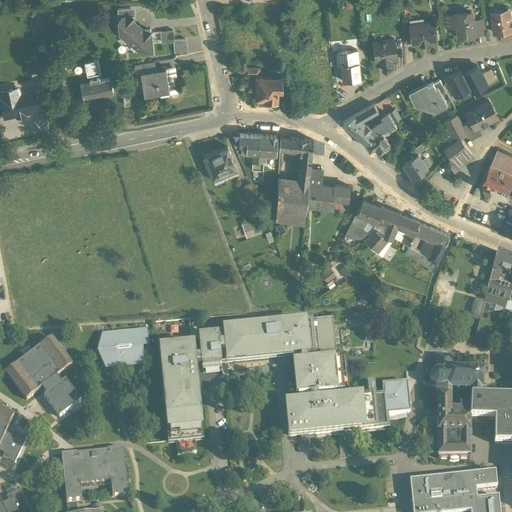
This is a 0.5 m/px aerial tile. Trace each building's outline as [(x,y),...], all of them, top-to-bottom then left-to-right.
[(130,7),(117,9),(117,14),(121,16),(131,15),(130,7)] [(507,9),(491,12),(494,33),(510,30),(509,18),(507,9)] [(471,11),(450,14),(451,21),(457,26),(458,37),(474,34),(472,20),(471,11)] [(52,14),(48,19),(53,23),(57,18),(52,14)] [(131,15),(121,16),(121,17),(118,21),(119,36),(130,35),(130,43),(137,48),(137,51),(148,49),(152,45),(150,29),(143,30),(133,22),(133,15),(131,15)] [(483,19),(472,20),(474,34),(485,33),(483,19)] [(433,22),(409,25),(409,27),(412,41),(411,41),(412,43),(420,42),(420,44),(428,43),(428,41),(435,39),(434,28),(433,22)] [(409,27),(403,28),(403,43),(411,41),(412,41),(409,27)] [(172,30),(160,31),(161,42),(173,41),(172,30)] [(394,38),(373,41),(375,53),(377,63),(385,62),(385,60),(396,58),(394,47),(395,47),(394,38)] [(184,39),(174,41),(176,52),(186,50),(184,39)] [(341,51),(336,52),(337,66),(341,65),(342,82),(360,80),(357,48),(356,48),(356,50),(348,50),(341,51)] [(336,52),(329,52),(330,66),(337,66),(336,52)] [(101,73),(98,60),(84,62),(85,69),(87,76),(101,73)] [(26,63),(28,75),(35,73),(32,61),(26,63)] [(154,62),(134,65),(136,74),(140,73),(140,72),(155,70),(154,62)] [(481,73),(477,66),(463,73),(462,73),(469,87),(471,92),(487,84),(481,73)] [(173,67),(165,68),(169,92),(177,91),(173,67)] [(275,67),(270,68),(272,76),(281,77),(275,67)] [(155,70),(140,72),(140,73),(144,96),(169,92),(165,68),(155,70)] [(258,68),(244,68),(244,75),(252,75),(252,78),(255,78),(255,76),(258,76),(258,68)] [(461,69),(445,77),(454,95),(469,87),(462,73),(463,73),(461,69)] [(495,79),(490,69),(481,73),(487,84),(495,79)] [(258,76),(255,76),(255,78),(255,98),(264,99),(264,100),(277,100),(278,93),(281,93),(282,77),(281,77),(272,76),(258,76)] [(99,77),(89,79),(90,83),(80,85),(83,97),(113,91),(110,78),(100,80),(99,77)] [(439,79),(433,83),(439,94),(441,94),(446,92),(439,79)] [(432,82),(421,88),(419,88),(419,87),(408,93),(413,102),(419,103),(423,102),(428,104),(431,107),(437,109),(446,105),(441,94),(439,94),(433,83),(432,82)] [(0,96),(5,118),(38,111),(37,109),(34,92),(20,95),(19,88),(0,91),(0,96)] [(45,89),(34,92),(37,109),(48,107),(45,89)] [(488,100),(469,110),(473,119),(477,126),(478,126),(497,116),(488,100)] [(374,104),(354,115),(360,121),(378,110),(374,104)] [(396,108),(392,111),(398,120),(402,117),(396,108)] [(390,113),(387,115),(391,125),(393,123),(396,121),(390,113)] [(456,114),(444,121),(454,140),(467,134),(462,125),(456,114)] [(360,121),(354,115),(343,122),(364,143),(367,141),(381,131),(388,127),(383,119),(371,127),(366,123),(364,126),(360,121)] [(387,115),(382,118),(383,119),(388,127),(391,125),(387,115)] [(473,119),(462,125),(467,134),(470,139),(481,133),(478,126),(477,126),(473,119)] [(388,127),(381,131),(384,135),(397,127),(393,123),(391,125),(388,127)] [(381,131),(367,141),(371,148),(374,146),(378,153),(391,145),(384,135),(381,131)] [(260,135),(240,134),(239,145),(246,146),(246,155),(252,155),(252,161),(258,161),(259,152),(260,135)] [(276,136),(260,135),(259,152),(264,153),(275,153),(276,136)] [(313,140),(280,136),(279,147),(291,148),(291,152),(298,153),(302,153),(300,170),(310,171),(310,170),(313,140)] [(461,139),(453,145),(452,142),(443,148),(451,160),(457,168),(458,167),(466,161),(464,159),(472,153),(461,139)] [(227,147),(204,156),(214,181),(224,177),(222,174),(236,169),(227,147)] [(412,150),(402,156),(405,161),(415,155),(412,150)] [(429,165),(433,162),(423,150),(419,154),(429,165)] [(511,157),(496,151),(490,164),(511,174),(511,157)] [(405,161),(403,163),(408,172),(411,171),(415,177),(423,172),(422,171),(427,167),(418,153),(415,155),(405,161)] [(451,160),(447,163),(454,173),(460,169),(458,167),(457,168),(451,160)] [(258,161),(252,161),(252,169),(253,170),(263,170),(263,162),(258,161)] [(511,174),(490,164),(489,164),(480,184),(481,184),(488,188),(506,195),(511,181),(511,174)] [(263,170),(253,170),(252,181),(262,182),(263,170)] [(310,171),(300,170),(298,181),(278,179),(276,220),(304,223),(306,205),(308,183),(310,171)] [(322,171),(310,170),(310,171),(308,183),(320,185),(322,171)] [(250,183),(241,187),(246,198),(254,194),(250,183)] [(320,185),(308,183),(307,201),(322,202),(321,206),(332,207),(333,198),(347,200),(349,186),(334,185),(333,186),(320,185)] [(488,188),(481,184),(479,190),(486,193),(488,188)] [(381,207),(363,199),(350,224),(363,229),(368,219),(369,219),(369,220),(374,222),(374,221),(381,207)] [(419,222),(381,207),(374,221),(374,222),(372,225),(378,228),(375,230),(386,237),(387,236),(394,233),(397,226),(407,230),(414,233),(415,232),(419,222)] [(257,219),(240,224),(245,238),(261,233),(257,219)] [(425,225),(419,222),(415,232),(421,234),(425,225)] [(350,224),(345,234),(357,238),(363,236),(366,231),(363,229),(350,224)] [(449,235),(425,225),(421,234),(426,236),(420,252),(436,262),(449,235)] [(386,237),(377,252),(381,256),(393,237),(402,241),(407,230),(397,226),(394,233),(387,236),(386,237)] [(375,230),(363,239),(377,252),(386,237),(375,230)] [(414,233),(407,230),(402,241),(404,243),(409,245),(414,233)] [(420,252),(415,249),(421,234),(415,232),(414,233),(409,245),(406,250),(405,253),(434,271),(436,262),(420,252)] [(421,234),(415,249),(420,252),(426,236),(421,234)] [(497,252),(489,249),(486,262),(494,264),(497,252)] [(511,272),(511,267),(511,257),(497,252),(494,264),(493,269),(499,272),(501,272),(502,269),(511,272)] [(339,269),(345,278),(351,274),(344,265),(339,269)] [(320,273),(322,277),(325,281),(334,274),(328,267),(320,273)] [(499,272),(493,269),(489,282),(495,283),(499,272)] [(495,283),(489,282),(484,302),(484,304),(505,310),(507,302),(505,302),(510,288),(497,284),(495,283)] [(369,298),(362,296),(361,298),(360,302),(367,304),(369,298)] [(484,302),(475,300),(471,318),(479,320),(484,304),(484,302)] [(330,321),(315,323),(318,354),(334,352),(330,321)] [(315,323),(225,331),(226,343),(228,362),(300,355),(307,355),(318,354),(315,323)] [(146,333),(102,337),(98,353),(106,368),(143,364),(142,346),(147,346),(146,333)] [(218,338),(199,340),(201,358),(202,365),(203,377),(221,375),(222,375),(221,363),(220,363),(218,344),(218,338)] [(50,339),(5,373),(27,401),(42,389),(37,384),(52,372),(56,378),(60,375),(72,366),(50,339)] [(226,343),(218,344),(220,363),(221,363),(228,362),(226,343)] [(192,347),(162,350),(171,441),(177,440),(195,439),(201,438),(195,384),(194,366),(193,359),(192,347)] [(459,372),(459,369),(457,369),(457,372),(451,371),(451,358),(436,358),(436,371),(437,371),(437,373),(432,376),(429,375),(429,376),(431,377),(431,384),(429,385),(429,386),(432,385),(437,388),(443,391),(450,391),(456,391),(456,394),(458,394),(458,391),(464,392),(464,394),(466,394),(466,392),(470,392),(485,392),(485,391),(482,391),(482,374),(485,374),(485,372),(482,372),(482,369),(480,369),(480,372),(474,372),(474,369),(472,369),(472,372),(466,372),(466,369),(465,369),(465,372),(459,372)] [(301,363),(295,364),(298,397),(305,397),(341,393),(347,392),(344,359),(308,362),(301,363)] [(202,365),(194,366),(195,384),(197,384),(205,391),(216,379),(222,378),(221,375),(203,377),(202,365)] [(56,378),(52,372),(37,384),(42,389),(45,394),(44,396),(60,417),(82,401),(65,380),(64,381),(60,375),(56,378)] [(407,382),(382,385),(383,396),(384,396),(386,415),(410,412),(407,382)] [(450,411),(450,406),(450,391),(443,391),(439,389),(437,388),(436,395),(437,441),(437,442),(438,442),(438,460),(450,459),(450,461),(452,462),(454,462),(456,461),(458,461),(458,459),(470,459),(470,440),(469,440),(469,420),(470,412),(455,411),(450,411)] [(383,396),(341,400),(341,393),(305,397),(305,404),(287,406),(290,436),(387,426),(386,415),(384,396),(383,396)] [(511,399),(485,399),(470,398),(470,412),(469,420),(495,421),(494,445),(511,444),(511,399)] [(0,409),(0,431),(5,434),(13,416),(0,409)] [(0,431),(0,451),(4,453),(3,457),(16,463),(27,438),(15,432),(13,437),(5,434),(0,431)] [(195,439),(177,440),(178,453),(196,451),(195,439)] [(107,452),(77,456),(77,455),(61,456),(66,502),(81,501),(80,486),(110,483),(112,497),(128,496),(123,450),(107,451),(107,452)] [(495,473),(467,476),(469,502),(477,501),(475,491),(497,489),(495,473)] [(467,476),(433,480),(436,511),(470,511),(469,502),(467,476)] [(436,511),(433,480),(409,482),(412,511),(436,511)] [(0,506),(0,511),(29,511),(18,490),(7,496),(10,501),(2,505),(0,506)] [(477,501),(469,502),(470,511),(499,511),(498,499),(477,501)]
